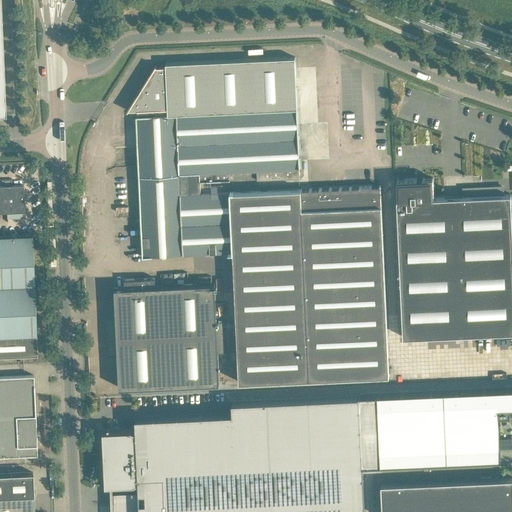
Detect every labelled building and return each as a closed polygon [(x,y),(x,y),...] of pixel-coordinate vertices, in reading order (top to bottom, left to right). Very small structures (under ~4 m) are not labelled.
[(231,192),(201,193),(201,181),(230,180),(230,171),(257,170),(258,180),(300,178),(299,168),(300,168),(297,108),(295,56),(166,62),(166,65),(156,66),(156,65),(128,110),(129,109),(138,109),(138,116),(137,116),(143,256),(233,251),(231,192)] [(511,331),(511,216),(511,193),(502,194),(501,185),(472,186),(473,195),(463,195),(463,205),(445,206),(445,196),(434,197),(433,177),(422,177),(422,179),(417,179),(417,178),(397,178),(398,198),(397,198),(403,336),(511,331)] [(23,184),(0,184),(0,211),(7,212),(10,211),(18,211),(22,211),(25,211),(23,184)] [(231,192),(233,251),(239,381),(389,375),(381,185),(231,192)] [(0,235),(0,355),(37,354),(32,234),(0,235)] [(115,287),(120,387),(219,382),(218,353),(225,352),(223,322),(216,323),(214,282),(155,285),(155,277),(125,279),(125,287),(115,287)] [(0,455),(37,454),(33,374),(0,375),(0,455)] [(378,394),(359,395),(363,464),(501,458),(500,446),(511,445),(511,387),(464,389),(378,393),(378,394)] [(108,430),(103,430),(105,462),(106,484),(111,484),(111,487),(113,487),(113,484),(117,484),(135,483),(135,482),(139,482),(139,493),(140,499),(140,511),(364,511),(363,464),(359,395),(232,401),(232,412),(135,417),(136,429),(133,429),(110,430),(110,426),(108,427),(108,430)] [(34,511),(33,494),(32,472),(0,472),(0,511),(34,511)] [(511,511),(511,477),(381,483),(382,511),(511,511)]
